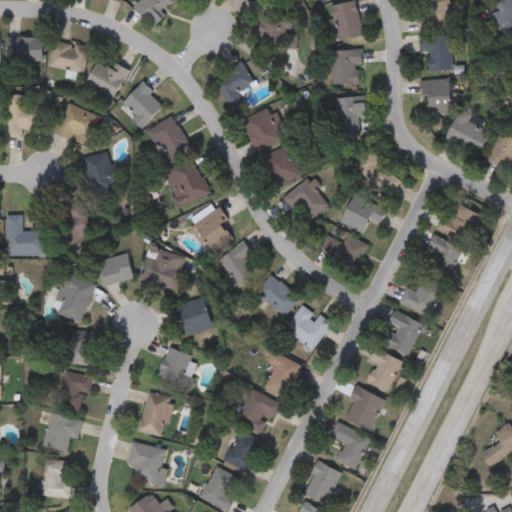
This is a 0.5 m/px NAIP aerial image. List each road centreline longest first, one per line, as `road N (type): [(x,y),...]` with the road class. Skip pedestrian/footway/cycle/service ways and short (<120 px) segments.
road 1 (residential): [(0,9),(64,19),(161,59),(202,94),(275,227),(367,307)]
road 2 (residential): [(442,173),(261,511)]
road 3 (secondary): [(511,227),(366,511)]
road 4 (residential): [(511,210),(442,173),(400,135),(384,0)]
road 5 (secondary): [(414,511),(511,331)]
road 6 (residential): [(139,319),(107,439),(99,511)]
